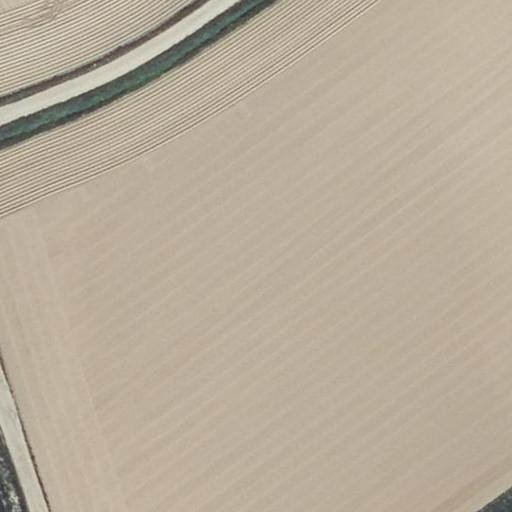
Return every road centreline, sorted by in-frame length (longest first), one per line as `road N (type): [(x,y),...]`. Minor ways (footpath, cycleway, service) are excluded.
road 1 (track): [(221,0),(113,69),(0,117)]
road 2 (track): [(37,511),(0,394)]
